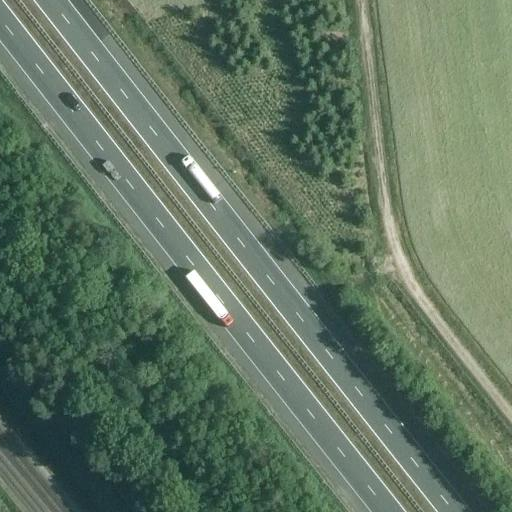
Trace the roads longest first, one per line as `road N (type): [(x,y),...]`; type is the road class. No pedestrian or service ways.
road 1 (motorway): [(448,511),(48,0)]
road 2 (motorway): [(0,21),(379,511)]
road 3 (track): [(361,0),(393,247),(411,285),(511,412)]
road 4 (track): [(211,511),(0,282)]
